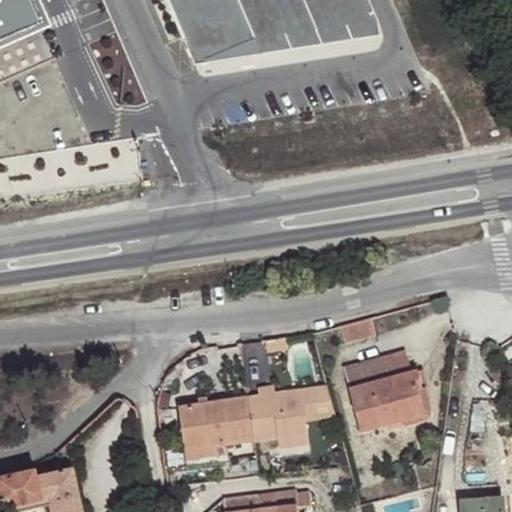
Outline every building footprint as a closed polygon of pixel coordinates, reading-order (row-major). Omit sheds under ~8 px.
[(0,0),(0,38),(42,20),(33,0),(0,0)] [(176,0),(202,63),(259,40),(241,0),(176,0)] [(241,0),(259,40),(262,48),(291,36),(275,0),(241,0)] [(275,0),(291,36),(295,45),(321,34),(306,0),(275,0)] [(306,0),(321,34),(324,41),(353,29),(341,0),(306,0)] [(372,0),(341,0),(353,29),(357,38),(383,27),(372,0)] [(372,319),(341,328),(346,345),(376,337),(372,319)] [(287,339),(266,341),(268,354),(289,352),(287,339)] [(348,390),(411,373),(406,353),(342,371),(348,390)] [(417,371),(411,373),(348,390),(361,434),(404,422),(403,417),(423,412),(418,392),(423,390),(417,371)] [(259,398),(275,396),(274,387),(258,389),(259,398)] [(336,418),(327,388),(311,390),(319,420),(336,418)] [(259,398),(248,399),(254,442),(254,443),(278,440),(309,436),(307,422),(319,420),(311,390),(275,396),(259,398)] [(254,442),(248,399),(178,410),(184,451),(217,448),(254,442)] [(310,447),(309,436),(278,440),(279,451),(310,447)] [(217,448),(184,451),(186,462),(219,457),(217,448)] [(0,481),(0,511),(82,511),(74,471),(39,478),(37,472),(0,481)] [(296,511),(296,508),(311,507),(310,492),(297,494),(297,492),(223,500),(224,511),(296,511)] [(503,511),(503,501),(462,503),(463,511),(503,511)]
